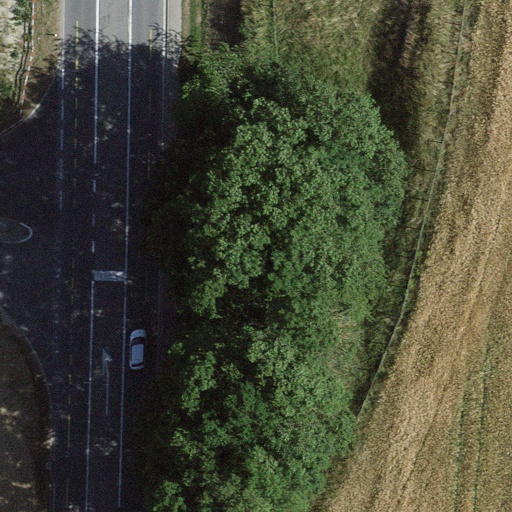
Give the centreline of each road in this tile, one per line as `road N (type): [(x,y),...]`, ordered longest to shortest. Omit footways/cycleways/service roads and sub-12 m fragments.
road 1 (secondary): [(114,0),(103,300)]
road 2 (secondary): [(103,300),(98,511)]
